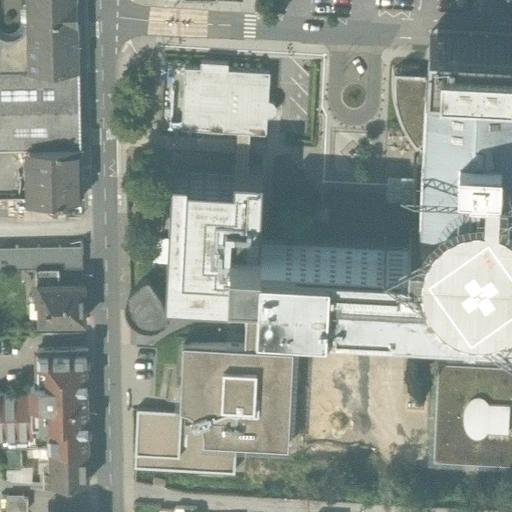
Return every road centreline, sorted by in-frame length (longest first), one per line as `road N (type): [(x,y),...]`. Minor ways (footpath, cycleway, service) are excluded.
road 1 (residential): [(100,0),(110,492)]
road 2 (residential): [(110,492),(447,511)]
